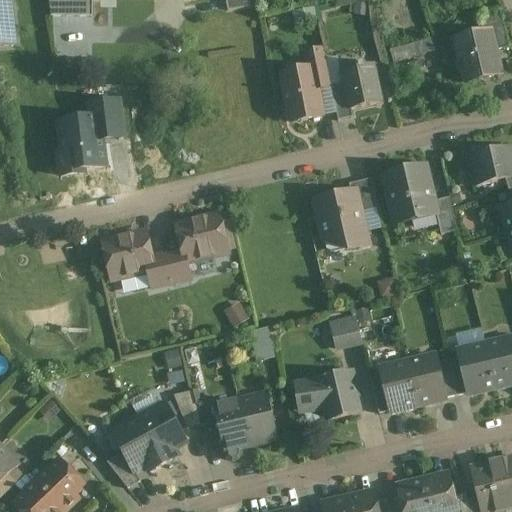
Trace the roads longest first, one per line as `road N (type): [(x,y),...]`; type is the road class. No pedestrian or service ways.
road 1 (residential): [(511,114),(0,235)]
road 2 (residential): [(511,427),(167,511)]
